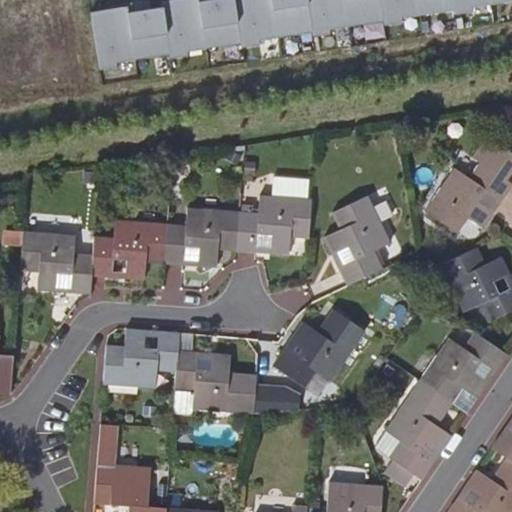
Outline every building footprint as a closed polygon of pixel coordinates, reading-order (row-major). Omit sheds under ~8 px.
[(471,7),(511,0),(211,0),(199,2),(198,0),(167,0),(161,1),(162,7),(128,13),(127,6),(91,12),(99,69),(117,66),(116,62),(169,54),(169,58),(187,55),(187,51),(241,43),(241,47),(259,44),(259,40),(311,32),(312,36),(330,33),(330,29),(382,21),(382,25),(402,22),(401,18),(454,10),(454,14),(472,11),(471,7)] [(491,194),(505,202),(511,190),(511,183),(509,181),(511,175),(511,155),(485,140),(473,160),(481,165),(472,181),(457,171),(431,215),(465,237),(475,222),(489,230),(498,215),(483,206),(491,194)] [(310,238),(313,197),(307,196),(308,180),(273,177),(273,193),(262,192),(260,213),(240,211),(237,250),(257,252),(257,248),(273,250),(273,253),(291,254),(292,236),(310,238)] [(498,215),(505,202),(491,194),(483,206),(498,215)] [(347,286),(383,269),(375,252),(391,244),(368,197),(332,214),(340,231),(324,238),(332,255),(348,247),(354,260),(338,268),(347,286)] [(237,250),(240,211),(188,206),(187,226),(168,224),(165,264),(185,265),(185,260),(199,261),(199,266),(219,267),(220,249),(237,250)] [(165,264),(168,224),(117,220),(115,238),(96,236),(94,253),(93,274),(115,277),(115,259),(131,261),(130,277),(145,279),(147,262),(165,264)] [(92,294),(93,274),(94,253),(76,251),(77,235),(24,230),(21,270),(40,272),(38,289),(57,291),(59,275),(72,275),(71,291),(92,294)] [(478,247),(443,265),(464,312),(482,304),(489,319),(511,308),(511,286),(499,293),(493,280),(510,272),(502,256),(486,263),(478,247)] [(304,323),(293,339),(308,349),(300,359),(285,349),(279,359),(274,366),(306,389),(316,374),(330,383),(366,332),(334,311),(319,333),(304,323)] [(0,393),(12,394),(15,354),(0,353),(0,329),(1,315),(0,315),(0,393)] [(180,333),(160,331),(159,348),(145,347),(146,330),(129,329),(128,346),(107,344),(105,363),(104,384),(159,389),(160,372),(177,372),(179,351),(180,333)] [(192,335),(180,333),(179,351),(191,352),(192,335)] [(468,413),(508,354),(476,333),(466,349),(451,339),(422,382),(454,404),(468,413)] [(255,414),(258,375),(231,372),(233,355),(214,354),(214,358),(200,356),(201,352),(191,352),(179,351),(177,372),(174,414),(193,416),(193,408),(255,414)] [(422,480),(452,436),(438,427),(454,404),(422,382),(376,447),(394,460),(414,474),(422,480)] [(152,469),(115,466),(118,426),(101,424),(98,465),(95,502),(132,505),(131,511),(166,511),(167,508),(150,507),(152,469)] [(511,435),(504,430),(492,447),(506,457),(511,460),(511,435)] [(511,511),(511,460),(506,457),(490,479),(477,470),(466,485),(480,495),(472,506),(459,496),(447,511),(511,511)] [(405,487),(414,474),(394,460),(384,473),(405,487)] [(381,511),(384,487),(384,486),(330,482),(327,511),(381,511)]
